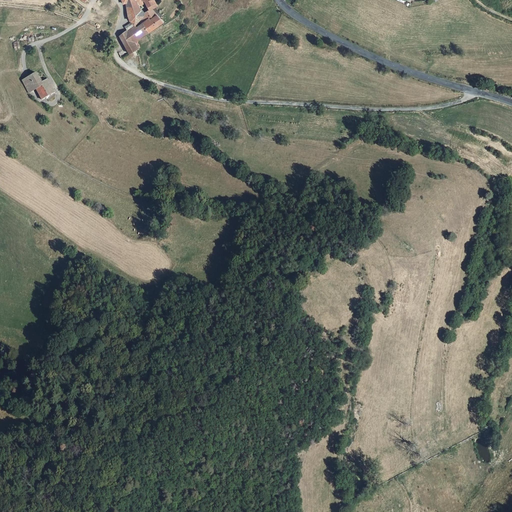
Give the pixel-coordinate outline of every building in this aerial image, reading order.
[(122,0),(124,4),(127,3),(135,0),(139,0),(142,3),(144,2),(147,7),(143,11),(146,14),(154,6),(157,4),(156,2),(154,0),(122,0)] [(135,0),(127,3),(131,22),(141,13),(144,15),(146,14),(143,11),(147,7),(144,2),(142,3),(139,0),(135,0)] [(143,25),(149,33),(164,23),(154,6),(146,14),(144,15),(139,20),(143,25)] [(141,13),(131,22),(125,27),(127,30),(135,23),(139,20),(144,15),(141,13)] [(127,30),(120,36),(122,40),(130,34),(138,28),(135,23),(127,30)] [(130,34),(135,42),(149,33),(143,25),(138,28),(130,34)] [(135,42),(130,34),(122,40),(130,54),(138,49),(135,42)] [(42,83),(36,73),(29,77),(36,89),(42,86),(48,96),(55,93),(47,80),(42,83)] [(29,93),(36,89),(29,77),(23,81),(29,92),(29,93)] [(42,100),(48,96),(42,86),(36,89),(42,100)]
